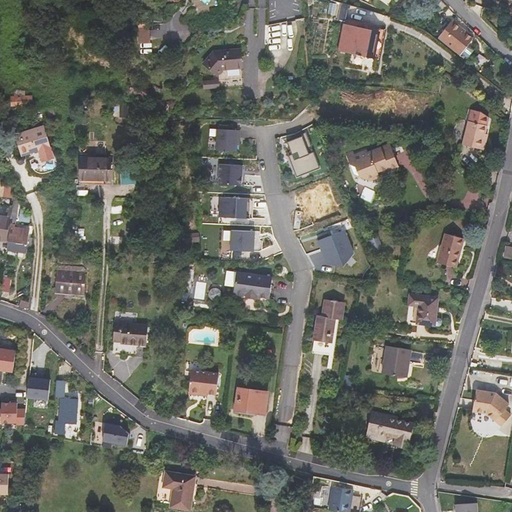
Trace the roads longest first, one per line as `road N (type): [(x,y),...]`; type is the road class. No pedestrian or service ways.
road 1 (residential): [(0,310),(30,321),(147,423),(301,466),(427,489)]
road 2 (residential): [(427,489),(511,155)]
